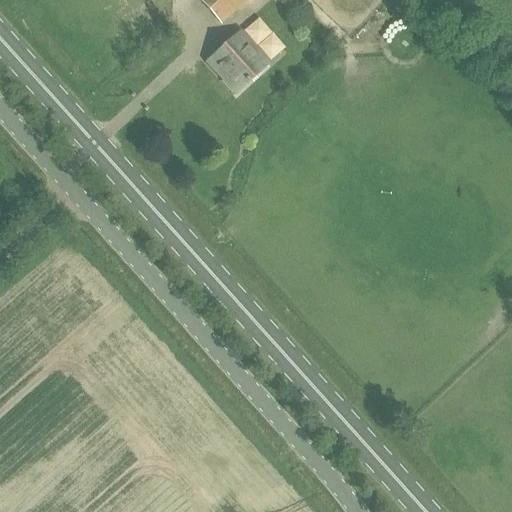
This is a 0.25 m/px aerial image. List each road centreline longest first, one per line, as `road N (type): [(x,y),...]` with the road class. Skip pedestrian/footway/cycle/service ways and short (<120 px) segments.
road 1 (primary): [(427,511),(0,39)]
road 2 (unclassified): [(359,511),(0,109)]
